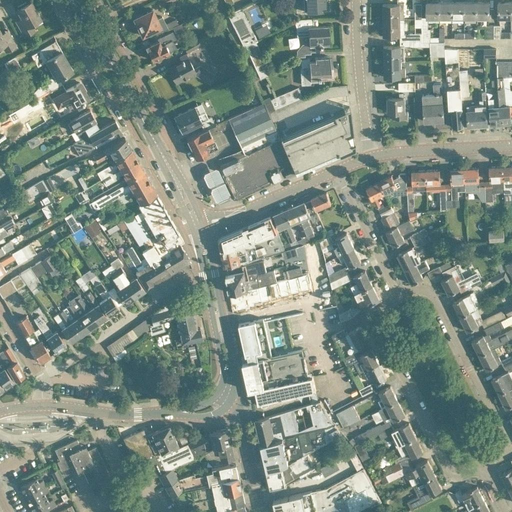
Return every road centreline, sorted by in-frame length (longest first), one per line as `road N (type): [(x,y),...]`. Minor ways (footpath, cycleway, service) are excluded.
road 1 (residential): [(482,464),(506,447),(501,430),(432,295),(419,289),(399,298)]
road 2 (residential): [(399,298),(380,308),(378,327),(449,467),(463,473),(482,464)]
road 3 (tertiary): [(225,394),(206,410),(181,412),(42,405)]
road 4 (residential): [(58,0),(143,151),(158,149)]
road 5 (tertiary): [(225,394),(228,375),(197,225)]
road 6 (residential): [(158,149),(167,135),(93,0)]
road 7 (tertiary): [(158,149),(76,0)]
road 8 (residential): [(177,284),(40,378)]
road 9 (unclassified): [(369,157),(355,0)]
road 10 (unclassified): [(336,170),(197,225)]
road 11 (residential): [(336,170),(399,298)]
road 12 (unclassified): [(511,146),(369,157)]
road 13 (tertiary): [(225,394),(236,401),(260,511)]
